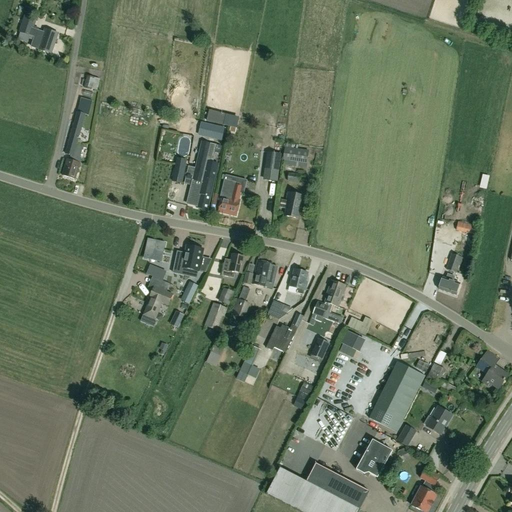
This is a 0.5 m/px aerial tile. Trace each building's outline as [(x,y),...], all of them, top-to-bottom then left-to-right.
[(51,53),(57,33),(44,29),(43,33),(38,31),(38,29),(34,27),(36,20),(24,16),(19,32),(34,37),(32,41),(39,44),(38,49),(51,53)] [(100,80),(80,74),(76,85),(96,91),(100,80)] [(73,155),(77,143),(85,115),(88,116),(88,115),(92,116),(94,111),(90,111),(92,101),(81,98),(77,112),(65,153),(68,154),(69,154),(73,155)] [(239,115),(210,108),(207,120),(231,126),(230,130),(235,132),(239,115)] [(221,141),(224,128),(217,126),(214,140),(221,141)] [(218,164),(213,163),(209,162),(214,144),(201,141),(195,168),(192,180),(187,203),(196,206),(196,207),(207,210),(214,178),(213,178),(215,170),(216,171),(218,164)] [(68,154),(67,159),(62,175),(75,179),(79,163),(80,163),(85,145),(77,143),(73,155),(69,154),(68,154)] [(308,151),(285,147),(282,167),(306,170),(308,151)] [(190,155),(178,152),(173,172),(185,175),(190,155)] [(267,153),(263,182),(270,185),(277,184),(281,155),(267,153)] [(305,175),(288,173),(287,182),(300,184),(300,179),(304,180),(305,175)] [(237,219),(241,200),(239,199),(240,195),(243,196),(247,183),(226,178),(220,199),(222,199),(218,214),(237,219)] [(298,219),(303,196),(287,193),(286,201),(287,201),(284,216),(298,219)] [(477,226),(458,222),(456,231),(466,233),(467,232),(476,234),(477,226)] [(148,240),(144,258),(161,262),(165,243),(148,240)] [(182,268),(183,268),(181,275),(197,279),(198,271),(205,273),(212,259),(201,257),(203,249),(186,246),(182,268)] [(451,254),(446,270),(456,274),(458,267),(460,268),(463,258),(451,254)] [(232,255),(230,261),(225,260),(221,276),(233,279),(235,272),(241,273),(244,257),(232,255)] [(257,261),(252,284),(266,287),(271,264),(257,261)] [(246,273),(243,284),(250,286),(253,275),(252,275),(254,266),(249,265),(247,273),(246,273)] [(156,268),(152,276),(163,280),(166,272),(156,268)] [(290,286),(297,288),(296,293),(302,295),(304,290),(306,281),(305,281),(307,273),(294,270),(290,286)] [(459,283),(453,281),(455,277),(447,274),(446,278),(442,277),(438,289),(455,295),(459,283)] [(325,297),(326,297),(324,303),(338,308),(340,303),(346,286),(331,281),(325,297)] [(190,283),(181,301),(188,305),(197,287),(190,283)] [(172,294),(154,287),(149,298),(143,315),(140,322),(152,327),(156,318),(157,314),(162,303),(168,305),(172,294)] [(225,301),(233,303),(236,289),(228,287),(225,301)] [(285,289),(285,296),(293,297),(294,290),(285,289)] [(237,299),(231,314),(243,319),(249,305),(237,299)] [(312,314),(324,318),(327,319),(329,313),(326,312),(329,306),(317,302),(312,314)] [(213,303),(204,326),(219,331),(227,309),(213,303)] [(287,313),(271,306),(268,314),(279,319),(287,313)] [(378,324),(355,313),(351,322),(373,333),(378,324)] [(180,314),(174,327),(177,328),(183,316),(180,314)] [(298,326),(303,317),(296,314),(292,324),(293,325),(291,328),(290,328),(288,331),(282,329),(279,334),(277,333),(273,340),(279,343),(278,345),(287,349),(295,331),(296,331),(299,327),(298,326)] [(424,318),(432,328),(437,324),(433,319),(432,319),(429,314),(424,318)] [(358,339),(363,330),(351,324),(346,332),(358,339)] [(424,337),(422,348),(430,350),(432,338),(424,337)] [(321,360),(329,344),(318,339),(311,355),(321,360)] [(345,339),(343,343),(352,350),(355,346),(345,339)] [(408,351),(413,342),(408,339),(403,348),(408,351)] [(250,355),(264,360),(268,347),(255,342),(250,355)] [(444,360),(448,350),(441,347),(437,357),(444,360)] [(487,351),(476,367),(487,375),(482,382),(487,385),(488,383),(497,389),(507,375),(494,365),(498,359),(487,351)] [(210,354),(208,361),(218,364),(220,356),(210,354)] [(416,368),(425,373),(429,366),(419,361),(416,368)] [(253,367),(244,362),(240,371),(248,376),(253,367)] [(369,419),(397,432),(425,376),(397,362),(369,419)] [(425,380),(453,395),(456,388),(440,379),(445,371),(434,365),(425,380)] [(428,391),(431,386),(424,382),(421,388),(428,391)] [(304,383),(298,395),(307,400),(313,387),(304,383)] [(438,407),(426,426),(440,435),(452,416),(438,407)] [(293,433),(302,437),(306,428),(297,424),(293,433)] [(407,448),(416,432),(406,426),(396,441),(407,448)] [(339,445),(343,436),(332,431),(328,440),(339,445)] [(356,470),(364,475),(369,473),(377,478),(392,452),(372,441),(356,470)] [(358,511),(369,492),(316,464),(306,482),(280,469),(266,495),(297,511),(358,511)] [(422,511),(426,511),(436,495),(433,494),(435,487),(439,477),(425,469),(420,479),(425,482),(422,488),(421,487),(411,505),(422,511)]
